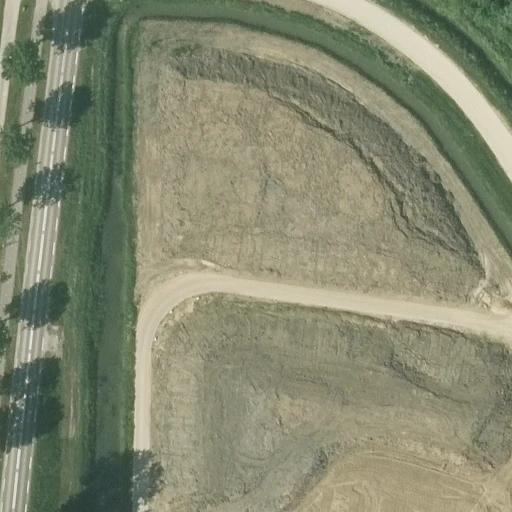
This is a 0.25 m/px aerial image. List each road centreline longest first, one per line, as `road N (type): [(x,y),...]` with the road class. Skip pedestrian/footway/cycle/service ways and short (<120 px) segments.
road 1 (tertiary): [(13,511),(70,0)]
road 2 (unclassified): [(511,166),(440,70),(394,30),(334,0)]
